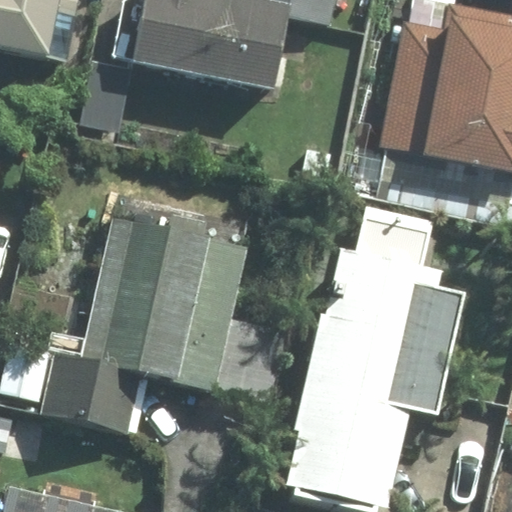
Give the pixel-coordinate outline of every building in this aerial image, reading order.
[(0,0),(0,45),(47,54),(56,0),(0,0)] [(340,0),(241,0),(241,1),(237,0),(136,0),(124,65),(270,94),(285,21),(334,30),(340,0)] [(511,29),(448,18),(446,32),(400,24),(375,155),(511,180),(511,29)] [(355,256),(326,250),(279,500),(342,511),(380,511),(399,415),(431,421),(436,396),(475,403),(484,358),(454,352),(464,300),(440,295),(443,277),(427,274),(436,225),(363,211),(355,256)] [(127,227),(98,360),(121,366),(261,396),(291,263),(127,227)] [(98,360),(62,352),(43,437),(102,450),(121,366),(98,360)]
